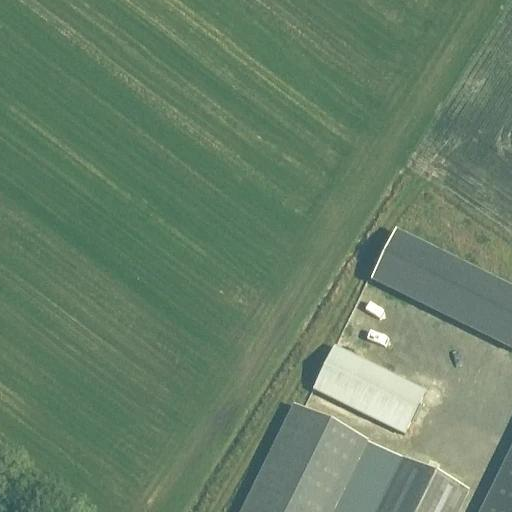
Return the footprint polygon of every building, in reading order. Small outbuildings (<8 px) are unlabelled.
[(511,293),(394,235),(370,284),(511,353),(511,293)] [(405,436),(425,394),(334,349),(313,392),(405,436)] [(294,408),(276,443),(242,511),(333,511),(350,480),(368,444),(294,408)] [(350,480),(333,511),(378,511),(404,460),(368,444),(350,480)] [(510,511),(511,451),(481,511),(510,511)] [(404,460),(378,511),(458,511),(469,492),(404,460)]
